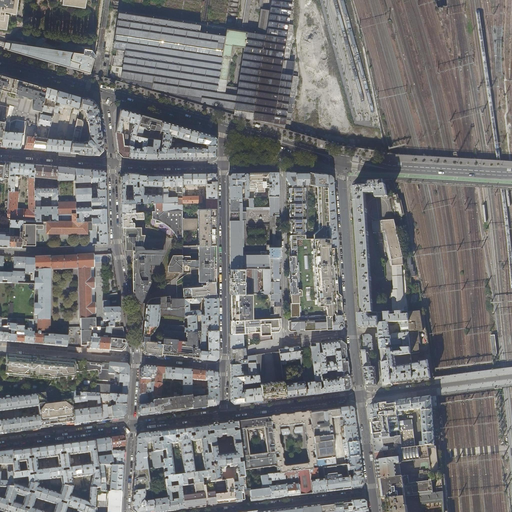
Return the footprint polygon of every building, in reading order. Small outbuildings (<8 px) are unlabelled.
[(0,0),(0,27),(6,29),(8,15),(4,15),(4,13),(15,14),(17,0),(0,0)] [(117,49),(116,56),(113,55),(109,79),(289,131),(293,111),(298,76),(292,75),(295,62),(289,60),(292,32),(292,25),(288,24),(291,0),(270,0),(269,10),(261,9),(257,34),(238,31),(119,13),(114,49),(117,49)] [(245,0),(242,27),(246,28),(250,0),(245,0)] [(12,44),(5,43),(4,48),(3,49),(10,51),(16,52),(46,61),(78,70),(80,71),(89,74),(94,59),(93,58),(95,56),(92,51),(84,49),(83,54),(73,52),(12,44)] [(6,75),(0,73),(0,105),(9,108),(6,122),(10,123),(17,120),(22,122),(23,122),(26,123),(29,110),(41,112),(41,111),(42,105),(44,97),(46,87),(42,86),(6,75)] [(49,88),(46,87),(44,97),(47,98),(46,103),(48,104),(48,106),(42,105),(41,111),(53,113),(54,105),(55,102),(58,90),(49,88)] [(69,94),(58,90),(55,102),(74,107),(73,113),(71,113),(65,139),(66,139),(66,140),(50,139),(50,137),(55,138),(60,114),(58,113),(60,106),(54,105),(53,113),(52,116),(49,130),(47,138),(45,150),(57,151),(70,152),(77,119),(79,108),(82,97),(69,94)] [(82,97),(79,108),(86,110),(86,113),(86,118),(87,118),(90,139),(89,140),(87,141),(87,143),(79,142),(80,137),(83,123),(83,122),(83,121),(82,121),(81,120),(80,119),(77,119),(70,152),(84,154),(98,155),(103,151),(100,132),(97,105),(93,100),(86,98),(82,97)] [(0,105),(0,142),(1,142),(6,122),(9,108),(0,105)] [(120,108),(116,132),(123,133),(123,132),(121,131),(123,121),(133,124),(130,135),(135,136),(141,114),(129,111),(120,108)] [(41,112),(29,110),(26,123),(25,125),(30,126),(30,124),(38,125),(41,114),(41,112)] [(52,116),(41,114),(38,125),(38,126),(40,127),(40,124),(43,125),(42,125),(45,126),(45,125),(48,126),(47,128),(49,130),(52,116)] [(151,117),(141,114),(135,136),(147,138),(153,139),(159,140),(160,132),(158,131),(158,130),(159,130),(159,128),(161,128),(162,120),(151,117)] [(170,123),(162,120),(161,128),(160,131),(163,131),(162,140),(170,141),(174,142),(175,140),(171,140),(171,136),(176,137),(179,125),(170,123)] [(25,125),(26,123),(23,122),(21,132),(20,133),(9,132),(9,130),(10,130),(10,126),(10,123),(6,122),(1,142),(0,146),(10,147),(20,148),(25,125)] [(189,128),(179,125),(176,137),(195,143),(195,142),(199,131),(189,128)] [(199,131),(195,142),(206,143),(206,146),(216,146),(216,139),(214,136),(207,134),(199,131)] [(123,133),(116,132),(115,132),(117,141),(118,153),(122,157),(124,157),(128,158),(130,135),(123,133)] [(27,149),(33,149),(35,137),(36,135),(34,135),(34,137),(27,136),(24,148),(27,149)] [(145,159),(146,144),(147,138),(135,136),(130,135),(128,158),(136,158),(145,159)] [(42,138),(35,137),(33,149),(38,150),(45,150),(47,138),(43,138),(43,137),(42,136),(42,138)] [(158,148),(159,140),(153,139),(152,146),(148,147),(148,144),(146,144),(145,159),(150,159),(157,159),(158,152),(155,152),(156,148),(158,148)] [(170,147),(170,141),(162,140),(161,149),(158,149),(158,152),(157,159),(165,159),(174,159),(174,147),(170,147)] [(216,151),(216,146),(206,146),(204,146),(204,148),(198,147),(199,145),(195,145),(195,147),(195,159),(205,158),(214,158),(216,156),(216,151)] [(195,147),(174,147),(174,159),(184,159),(195,159),(195,147)] [(9,178),(9,164),(6,163),(6,162),(0,161),(0,178),(4,179),(4,178),(9,178)] [(7,219),(10,220),(15,220),(18,220),(23,220),(35,221),(34,188),(34,177),(34,164),(21,163),(9,162),(7,219)] [(45,165),(34,164),(34,177),(57,179),(57,166),(45,165)] [(65,167),(57,166),(57,179),(57,180),(74,180),(74,182),(76,182),(75,168),(65,167)] [(82,168),(75,168),(76,182),(76,188),(76,201),(91,201),(91,197),(91,193),(91,189),(91,188),(77,188),(77,182),(91,182),(90,169),(82,168)] [(98,170),(90,169),(91,182),(98,182),(98,186),(96,186),(96,187),(95,187),(95,189),(106,189),(105,179),(105,171),(98,170)] [(127,185),(127,172),(125,172),(120,177),(121,194),(121,203),(138,203),(139,203),(139,198),(139,196),(133,196),(133,199),(125,199),(125,184),(127,185)] [(133,173),(127,172),(127,185),(128,186),(131,186),(132,186),(132,185),(133,185),(133,196),(139,196),(139,174),(133,173)] [(278,172),(268,173),(268,187),(269,187),(270,187),(270,188),(271,188),(271,191),(269,191),(269,196),(279,196),(278,172)] [(293,185),(293,172),(285,172),(285,181),(286,196),(286,200),(292,200),(292,203),(289,204),(290,216),(292,216),(292,219),(290,219),(290,232),(293,232),(293,235),(290,235),(290,248),(296,248),(296,239),(303,239),(303,238),(305,238),(305,188),(303,188),(303,185),(293,185)] [(309,185),(307,172),(293,172),(293,185),(303,185),(309,185)] [(309,185),(317,186),(328,186),(327,174),(325,174),(317,173),(314,173),(310,172),(307,172),(309,185)] [(206,184),(217,184),(217,173),(208,174),(206,174),(206,184)] [(245,185),(249,185),(248,173),(239,173),(232,173),(229,176),(229,181),(229,186),(242,186),(242,181),(245,181),(245,185)] [(268,187),(268,173),(259,173),(257,173),(258,173),(253,173),(248,173),(249,185),(249,198),(254,198),(257,192),(264,191),(264,187),(268,187)] [(142,174),(139,174),(139,196),(139,198),(142,198),(142,203),(147,203),(147,194),(144,194),(143,186),(147,186),(146,174),(142,174)] [(151,175),(146,174),(147,186),(155,186),(155,187),(156,187),(156,188),(158,188),(158,194),(147,194),(147,203),(154,202),(162,202),(162,174),(151,175)] [(182,209),(182,188),(182,184),(182,174),(172,174),(162,174),(162,202),(162,204),(162,211),(182,211),(182,209)] [(182,184),(206,184),(206,174),(198,174),(188,174),(182,174),(182,184)] [(336,226),(334,196),(333,177),(330,175),(327,174),(328,186),(329,237),(330,247),(337,247),(336,226)] [(371,203),(380,202),(380,196),(388,195),(385,185),(383,185),(383,180),(356,181),(352,186),(352,193),(353,193),(354,203),(355,217),(359,287),(359,290),(359,293),(360,296),(361,308),(361,311),(361,313),(370,313),(374,312),(373,303),(374,303),(374,300),(373,300),(372,281),(373,281),(372,277),(371,277),(370,258),(371,258),(371,254),(370,254),(368,235),(369,235),(369,232),(368,232),(367,213),(368,213),(368,209),(367,209),(366,193),(369,193),(371,203)] [(206,196),(217,196),(217,190),(217,184),(206,184),(206,196)] [(249,198),(249,185),(245,185),(242,186),(229,186),(229,192),(229,198),(239,198),(241,198),(241,189),(245,189),(245,198),(248,198),(249,198)] [(313,234),(313,238),(329,237),(328,186),(317,186),(318,230),(313,234)] [(52,221),(58,221),(58,203),(57,188),(34,188),(35,221),(41,221),(41,214),(45,214),(45,216),(48,216),(48,214),(52,214),(52,221)] [(198,209),(206,209),(205,209),(205,208),(204,203),(202,203),(202,196),(184,196),(184,188),(182,188),(182,209),(198,209)] [(106,189),(95,189),(91,189),(91,193),(97,193),(97,197),(91,197),(91,201),(91,202),(91,206),(98,206),(98,209),(106,209),(106,198),(106,189)] [(390,193),(395,216),(402,214),(403,213),(400,199),(399,199),(395,200),(394,196),(395,196),(394,192),(390,193)] [(217,209),(217,196),(206,196),(206,209),(216,209),(217,209)] [(279,213),(279,196),(269,196),(269,207),(254,207),(254,198),(249,198),(248,198),(249,207),(241,207),(241,198),(239,198),(229,198),(229,205),(230,269),(245,269),(246,269),(269,269),(269,268),(269,264),(269,261),(269,257),(269,255),(242,255),(242,220),(245,220),(245,213),(249,213),(249,224),(262,224),(264,223),(266,221),(266,220),(267,219),(267,216),(270,216),(272,216),(272,214),(273,214),(273,213),(279,213)] [(76,202),(58,203),(58,221),(52,221),(41,221),(35,221),(35,229),(42,229),(42,225),(46,224),(46,233),(88,233),(88,245),(93,245),(93,244),(92,223),(92,222),(76,222),(76,218),(76,213),(76,208),(76,206),(76,203),(76,202)] [(381,210),(380,202),(371,203),(372,211),(381,210)] [(138,212),(138,203),(121,203),(121,208),(122,213),(138,212)] [(91,207),(76,208),(76,213),(78,213),(79,218),(76,218),(76,222),(92,222),(92,218),(92,214),(92,209),(91,207)] [(106,209),(98,209),(92,209),(92,214),(98,214),(98,215),(96,215),(96,217),(98,216),(98,217),(98,218),(99,218),(92,218),(92,222),(92,223),(107,222),(107,216),(106,209)] [(206,209),(198,209),(198,219),(182,219),(182,230),(198,230),(198,244),(196,244),(196,246),(216,246),(216,231),(216,219),(216,209),(206,209)] [(182,219),(182,211),(162,211),(155,212),(152,212),(152,220),(155,221),(155,224),(174,224),(174,234),(176,237),(183,237),(182,230),(182,219)] [(143,212),(138,212),(122,213),(122,220),(122,227),(123,227),(134,227),(134,223),(133,222),(132,222),(132,220),(130,220),(130,218),(131,217),(134,217),(134,218),(135,219),(143,219),(143,212)] [(393,312),(396,312),(401,312),(407,311),(403,258),(395,219),(372,221),(372,232),(383,231),(388,253),(391,253),(392,259),(394,290),(392,290),(393,312)] [(15,222),(15,220),(10,220),(10,231),(9,232),(9,247),(14,248),(21,248),(21,239),(23,220),(18,220),(18,224),(16,224),(16,222),(15,222)] [(23,220),(21,239),(25,239),(25,246),(34,246),(35,229),(35,221),(23,220)] [(92,223),(93,244),(107,244),(107,234),(107,222),(92,223)] [(134,227),(123,227),(123,235),(126,235),(126,238),(126,239),(127,239),(127,242),(128,250),(133,250),(133,258),(135,258),(135,260),(136,260),(136,261),(137,295),(138,297),(139,299),(140,302),(142,304),(149,290),(149,287),(150,287),(150,283),(151,283),(152,283),(152,282),(153,281),(153,279),(152,279),(152,271),(150,271),(150,264),(160,264),(160,257),(163,256),(164,253),(164,249),(142,250),(141,242),(143,242),(143,235),(141,235),(141,227),(140,227),(134,227)] [(9,232),(0,231),(0,246),(9,247),(9,232)] [(330,247),(329,237),(313,238),(309,239),(309,238),(305,238),(303,238),(303,239),(296,239),(296,248),(297,275),(297,289),(300,289),(301,291),(302,296),(298,296),(298,303),(299,316),(327,315),(331,315),(334,315),(342,314),(342,310),(341,305),(338,252),(337,247),(330,247)] [(216,259),(215,253),(216,253),(216,246),(196,246),(182,246),(182,255),(182,259),(216,259)] [(274,247),(269,247),(269,251),(271,251),(271,253),(269,253),(269,255),(269,257),(279,257),(279,252),(279,247),(276,247),(274,247)] [(297,275),(296,248),(290,248),(290,256),(289,256),(289,261),(289,271),(287,271),(287,275),(294,275),(297,275)] [(407,284),(408,311),(420,310),(424,310),(420,282),(411,283),(411,276),(415,276),(415,271),(413,271),(412,264),(411,264),(410,254),(404,255),(405,260),(405,268),(407,284)] [(34,258),(34,284),(34,320),(34,328),(34,327),(34,329),(34,331),(36,331),(39,331),(40,331),(44,331),(49,331),(50,270),(77,269),(77,268),(78,268),(79,325),(56,326),(56,328),(52,328),(52,330),(54,330),(56,330),(68,329),(78,329),(91,328),(92,328),(91,314),(95,314),(94,278),(90,278),(89,270),(93,269),(93,256),(93,255),(77,256),(50,257),(34,258)] [(182,273),(182,272),(182,259),(182,255),(172,255),(168,266),(168,272),(179,272),(179,273),(182,273)] [(3,257),(0,256),(0,282),(1,283),(1,280),(6,280),(6,283),(11,283),(12,273),(0,272),(0,270),(3,268),(3,257)] [(12,272),(12,273),(11,283),(24,284),(26,258),(14,257),(14,269),(19,269),(19,272),(16,272),(16,271),(13,271),(13,272),(12,272)] [(279,257),(269,257),(269,261),(272,261),(272,264),(269,264),(269,268),(280,268),(280,262),(279,257)] [(34,258),(26,258),(24,284),(34,284),(34,258)] [(216,264),(216,259),(182,259),(182,272),(190,272),(190,268),(198,268),(198,269),(199,270),(201,270),(215,270),(216,268),(216,264)] [(280,268),(269,268),(269,269),(269,273),(272,273),(272,276),(269,276),(269,281),(280,281),(280,275),(280,268)] [(245,274),(246,274),(246,272),(245,272),(245,269),(230,269),(230,282),(230,286),(230,294),(231,294),(270,294),(270,290),(270,285),(269,281),(269,276),(269,273),(269,269),(246,269),(246,277),(245,277),(245,274)] [(216,276),(216,274),(214,274),(215,270),(199,270),(200,272),(200,278),(198,278),(198,282),(203,282),(215,282),(216,282),(216,276)] [(297,275),(294,275),(287,275),(287,279),(290,279),(290,284),(290,294),(291,294),(297,294),(297,289),(297,275)] [(280,281),(269,281),(270,285),(272,285),(272,286),(273,286),(273,290),(270,290),(270,294),(280,293),(280,287),(280,281)] [(1,283),(0,282),(0,318),(1,319),(8,319),(17,319),(22,320),(25,320),(34,320),(34,284),(24,284),(11,283),(6,283),(1,283)] [(204,298),(216,298),(215,294),(215,282),(203,282),(203,285),(202,285),(202,287),(184,288),(184,296),(203,294),(203,298),(204,298)] [(297,294),(291,294),(291,298),(291,303),(298,303),(298,296),(302,296),(301,291),(300,289),(297,289),(297,294)] [(280,293),(270,294),(270,298),(273,298),(273,302),(270,302),(270,306),(280,306),(280,299),(280,293)] [(270,298),(270,294),(231,294),(231,320),(270,319),(270,314),(270,311),(270,306),(270,302),(270,298)] [(159,303),(159,315),(184,315),(184,298),(181,298),(181,295),(177,295),(177,298),(167,298),(166,299),(166,298),(152,298),(150,299),(148,301),(147,304),(159,303)] [(200,298),(184,298),(184,315),(196,315),(200,314),(200,312),(199,310),(191,310),(191,311),(189,311),(189,303),(190,303),(191,303),(198,303),(200,301),(200,298)] [(216,298),(204,298),(204,314),(208,314),(210,314),(218,314),(218,306),(218,298),(216,298)] [(102,302),(103,321),(109,321),(109,324),(108,324),(108,328),(111,327),(114,327),(114,321),(119,321),(119,317),(119,308),(109,308),(109,302),(102,302)] [(159,315),(159,303),(147,304),(145,325),(143,340),(149,341),(149,335),(158,324),(160,324),(159,315)] [(299,316),(298,303),(291,303),(290,303),(290,310),(290,316),(296,316),(299,316)] [(280,306),(270,306),(270,311),(273,311),(273,314),(270,314),(270,319),(280,318),(280,312),(280,306)] [(423,331),(420,310),(408,311),(408,314),(409,330),(410,337),(410,348),(411,354),(411,356),(414,355),(414,354),(419,353),(419,344),(420,344),(419,331),(423,331)] [(401,312),(396,312),(396,316),(389,316),(389,312),(384,312),(385,322),(380,322),(379,312),(377,312),(378,316),(378,327),(379,331),(380,340),(391,339),(391,336),(389,335),(388,322),(400,321),(400,325),(401,325),(401,331),(409,330),(408,314),(402,314),(401,312)] [(370,313),(361,313),(358,313),(358,320),(359,325),(362,328),(370,327),(378,327),(378,316),(371,317),(370,318),(369,317),(370,315),(370,313)] [(218,314),(210,314),(210,321),(208,321),(208,314),(204,314),(201,314),(201,331),(205,331),(206,331),(206,324),(207,324),(209,324),(209,328),(210,328),(210,330),(218,330),(218,322),(218,314)] [(342,321),(342,314),(334,315),(334,321),(332,321),(332,329),(336,329),(340,328),(343,326),(342,321)] [(196,315),(184,315),(184,317),(187,317),(187,327),(185,327),(184,332),(196,331),(196,315)] [(332,329),(331,315),(327,315),(327,320),(314,320),(314,330),(323,329),(332,329)] [(299,316),(296,316),(290,316),(290,320),(288,320),(288,323),(288,329),(290,331),(299,330),(299,321),(299,316)] [(231,320),(230,321),(230,328),(230,334),(242,334),(245,334),(260,333),(260,336),(270,335),(270,332),(272,332),(279,332),(281,327),(281,323),(280,318),(270,319),(231,320)] [(24,328),(24,330),(29,330),(29,332),(24,332),(23,343),(34,344),(34,333),(31,333),(31,330),(34,329),(34,327),(34,328),(34,320),(25,320),(25,321),(28,321),(28,327),(24,327),(24,328)] [(314,320),(299,321),(299,330),(306,330),(314,330),(314,320)] [(7,325),(7,328),(8,328),(8,330),(11,330),(11,333),(8,333),(8,334),(8,341),(16,342),(16,336),(13,335),(14,332),(16,332),(16,328),(17,325),(7,325)] [(163,344),(162,354),(163,354),(166,354),(169,354),(170,354),(170,353),(182,354),(184,332),(185,327),(185,325),(168,325),(164,330),(162,344),(163,344)] [(110,339),(109,350),(122,351),(126,347),(123,327),(119,327),(114,327),(111,327),(111,334),(110,339)] [(22,328),(16,328),(16,332),(16,333),(18,333),(18,332),(19,332),(19,336),(16,336),(16,342),(23,343),(24,332),(24,330),(24,328),(22,328)] [(91,328),(78,329),(78,346),(90,347),(90,338),(91,333),(91,328)] [(52,330),(49,331),(44,331),(44,335),(43,345),(54,346),(55,336),(52,336),(52,330)] [(218,330),(210,330),(208,330),(208,349),(218,350),(218,340),(218,330)] [(409,330),(401,331),(401,333),(393,334),(391,336),(391,339),(410,337),(409,330)] [(40,331),(39,331),(38,332),(38,333),(38,334),(36,334),(36,331),(34,331),(34,333),(34,344),(43,345),(44,335),(41,335),(41,333),(41,332),(40,331)] [(201,331),(196,331),(184,332),(182,354),(192,354),(192,355),(192,356),(195,356),(195,357),(197,357),(199,357),(200,348),(201,331)] [(0,340),(8,341),(8,334),(0,333),(0,340)] [(243,347),(242,334),(230,334),(230,342),(230,344),(230,348),(242,347),(243,347)] [(59,336),(55,336),(54,346),(67,347),(68,337),(62,336),(62,335),(59,335),(59,336)] [(94,338),(90,338),(90,347),(89,349),(98,349),(99,338),(97,338),(97,337),(97,336),(96,336),(96,335),(95,335),(94,335),(93,335),(92,335),(92,337),(94,338)] [(365,351),(369,350),(373,350),(373,342),(372,336),(370,335),(364,335),(364,341),(365,351)] [(410,337),(391,339),(380,340),(380,344),(381,349),(388,349),(388,345),(391,345),(391,344),(403,343),(403,348),(410,348),(410,337)] [(99,338),(98,349),(109,350),(110,339),(99,338)] [(149,341),(143,340),(142,350),(145,354),(152,354),(162,355),(162,354),(163,344),(162,344),(160,343),(157,343),(157,341),(154,341),(149,341)] [(329,341),(321,342),(321,343),(322,352),(319,352),(321,372),(326,372),(326,370),(336,369),(336,370),(341,370),(339,350),(337,350),(334,350),(334,347),(338,346),(338,340),(329,341)] [(346,353),(345,343),(340,340),(338,340),(338,346),(339,350),(341,370),(342,376),(343,389),(348,389),(350,386),(349,376),(346,353)] [(315,343),(315,346),(311,346),(311,351),(314,380),(308,381),(308,376),(303,377),(303,380),(305,394),(313,393),(323,392),(322,378),(321,372),(319,352),(318,343),(315,343)] [(287,360),(300,358),(300,353),(300,351),(299,351),(299,346),(288,348),(288,347),(287,346),(286,346),(285,347),(284,348),(279,349),(279,352),(280,361),(281,360),(282,364),(282,365),(283,365),(286,365),(287,364),(287,363),(287,360)] [(243,347),(242,347),(230,348),(230,353),(230,355),(231,364),(242,363),(248,363),(257,362),(256,355),(245,356),(245,352),(245,347),(243,347)] [(205,349),(200,348),(199,357),(199,358),(204,359),(215,360),(218,357),(218,355),(218,350),(208,349),(205,349)] [(394,370),(394,372),(393,372),(393,374),(391,374),(392,383),(402,382),(413,380),(412,364),(396,366),(395,356),(411,354),(410,348),(403,348),(402,348),(402,350),(393,351),(392,348),(388,349),(388,353),(389,355),(389,361),(390,370),(392,370),(393,369),(394,369),(394,370)] [(388,349),(381,349),(381,353),(382,362),(389,361),(389,355),(386,356),(386,354),(388,353),(388,349)] [(371,367),(369,350),(365,351),(362,351),(363,359),(364,368),(371,367)] [(279,352),(272,353),(277,378),(279,378),(279,381),(283,381),(281,366),(280,361),(279,352)] [(265,373),(263,354),(256,355),(259,375),(259,376),(265,375),(264,373),(265,373)] [(107,381),(108,374),(109,364),(100,364),(91,363),(79,362),(61,360),(30,357),(12,356),(7,355),(7,358),(0,357),(0,394),(27,393),(27,389),(36,389),(36,392),(36,395),(38,407),(39,416),(41,427),(45,426),(49,426),(49,424),(52,424),(52,425),(54,425),(55,424),(59,423),(60,424),(63,423),(63,422),(66,422),(66,423),(68,423),(74,422),(73,411),(72,404),(70,393),(75,393),(80,393),(86,394),(95,394),(96,381),(107,381)] [(431,378),(428,360),(419,361),(419,362),(412,363),(412,364),(413,380),(422,379),(431,378)] [(389,361),(382,362),(383,376),(384,384),(388,384),(392,383),(391,374),(390,370),(389,361)] [(257,364),(257,362),(248,363),(249,375),(250,375),(252,375),(256,375),(255,364),(257,364)] [(109,364),(108,374),(114,374),(114,371),(118,372),(118,373),(120,373),(120,375),(129,376),(129,370),(129,367),(127,365),(116,364),(109,363),(109,364)] [(242,363),(231,364),(231,371),(231,376),(244,376),(247,375),(247,372),(240,372),(240,368),(242,368),(242,363)] [(154,377),(155,377),(156,367),(149,366),(144,366),(141,368),(141,373),(141,379),(151,379),(151,376),(154,376),(154,377)] [(192,386),(192,380),(192,370),(180,369),(163,368),(156,367),(155,377),(155,379),(154,382),(151,383),(151,388),(151,390),(151,392),(154,392),(154,390),(159,392),(161,372),(164,373),(163,377),(182,379),(181,395),(180,396),(180,398),(179,395),(177,395),(177,393),(174,393),(174,395),(173,396),(173,398),(154,396),(154,398),(152,398),(152,399),(153,403),(155,414),(173,411),(192,409),(192,396),(185,397),(185,396),(182,396),(182,395),(183,395),(184,394),(185,393),(186,392),(188,392),(189,392),(190,392),(191,393),(192,394),(192,390),(192,386)] [(375,367),(371,367),(364,368),(364,369),(366,383),(366,384),(369,386),(373,385),(377,385),(376,377),(375,367)] [(197,371),(192,370),(192,380),(207,381),(208,389),(218,389),(218,381),(218,375),(216,372),(209,372),(197,371)] [(129,376),(120,375),(119,375),(119,377),(118,377),(118,378),(119,378),(118,381),(116,380),(116,382),(128,383),(129,379),(129,376)] [(259,375),(256,375),(252,375),(253,378),(250,378),(250,375),(249,375),(247,375),(244,376),(244,380),(244,383),(244,384),(260,382),(259,376),(259,375)] [(244,380),(244,376),(231,376),(231,390),(231,401),(234,404),(238,403),(241,403),(244,402),(244,391),(241,391),(241,387),(244,387),(244,384),(244,383),(241,383),(241,380),(244,380)] [(326,378),(322,378),(323,392),(333,391),(343,389),(342,376),(336,377),(336,379),(333,379),(333,378),(329,378),(329,380),(326,380),(326,378)] [(151,379),(141,379),(140,386),(140,394),(147,393),(150,393),(151,392),(151,390),(149,390),(149,389),(150,389),(149,388),(151,388),(151,383),(154,382),(155,379),(151,379)] [(305,394),(303,380),(284,383),(285,397),(293,396),(305,394)] [(116,382),(114,382),(107,381),(96,381),(95,394),(99,394),(109,395),(127,396),(128,390),(128,383),(116,382)] [(260,384),(260,387),(262,400),(269,399),(285,397),(284,383),(283,381),(279,381),(271,382),(271,381),(270,381),(270,382),(260,384)] [(244,389),(244,391),(244,402),(253,401),(262,400),(260,387),(244,389)] [(201,389),(192,390),(192,394),(192,396),(192,409),(199,408),(206,407),(205,396),(196,398),(196,395),(204,394),(201,389)] [(218,389),(208,389),(208,395),(207,395),(207,396),(205,397),(205,396),(206,407),(211,406),(216,406),(218,403),(218,402),(218,397),(218,389)] [(87,401),(86,394),(80,393),(81,396),(76,397),(75,393),(70,393),(72,404),(87,402),(87,401)] [(99,394),(95,394),(86,394),(87,401),(97,401),(96,404),(97,406),(100,406),(99,394)] [(110,400),(109,395),(99,394),(100,406),(102,421),(107,420),(112,419),(111,407),(107,408),(107,406),(106,405),(106,401),(110,401),(110,400)] [(5,399),(0,399),(0,411),(14,410),(15,419),(0,421),(2,433),(10,432),(29,430),(41,428),(41,427),(39,416),(19,419),(19,416),(21,416),(21,415),(21,412),(20,411),(18,412),(18,409),(38,407),(36,395),(8,398),(8,397),(5,397),(5,399)] [(127,401),(127,396),(109,395),(110,400),(113,400),(113,401),(114,402),(115,402),(115,405),(115,407),(111,407),(112,419),(118,418),(124,418),(126,415),(126,411),(127,401)] [(397,401),(401,436),(402,448),(416,447),(412,420),(402,421),(402,416),(400,416),(400,415),(402,415),(402,411),(420,409),(422,410),(424,442),(420,442),(421,446),(435,445),(441,444),(440,436),(434,436),(432,403),(438,402),(437,396),(414,399),(412,399),(397,401)] [(388,402),(379,403),(380,411),(380,415),(381,418),(371,419),(372,430),(373,440),(401,436),(397,401),(388,402)] [(87,402),(88,410),(89,422),(95,421),(102,421),(100,408),(93,409),(93,408),(91,408),(91,409),(89,409),(89,407),(90,406),(89,402),(87,402)] [(153,403),(147,404),(139,405),(139,409),(138,413),(141,415),(147,415),(155,414),(153,403)] [(378,411),(380,411),(379,403),(371,404),(369,407),(369,408),(370,414),(371,419),(381,418),(380,415),(378,415),(378,411)] [(338,409),(339,417),(342,417),(343,418),(343,420),(340,420),(341,428),(355,426),(354,418),(353,410),(352,408),(350,407),(344,408),(340,409),(338,409)] [(323,411),(309,413),(310,417),(310,423),(312,440),(314,449),(314,456),(315,461),(335,459),(335,466),(345,465),(344,459),(344,457),(344,452),(343,444),(342,442),(341,431),(341,428),(340,420),(339,417),(338,409),(333,409),(330,410),(323,411)] [(88,410),(73,411),(74,422),(74,424),(81,423),(89,422),(88,410)] [(289,415),(270,418),(271,422),(273,422),(274,427),(271,427),(274,451),(277,450),(278,456),(275,456),(276,466),(277,471),(279,470),(280,474),(284,473),(291,472),(291,471),(292,470),(293,470),(294,470),(295,470),(296,470),(297,469),(297,471),(309,470),(313,469),(312,467),(316,466),(315,461),(314,456),(312,456),(311,450),(312,449),(313,449),(314,449),(312,440),(310,423),(308,423),(307,417),(310,417),(309,413),(289,415)] [(274,451),(271,427),(271,422),(270,418),(253,420),(237,422),(243,470),(250,469),(250,470),(251,470),(251,469),(256,469),(258,477),(264,476),(263,468),(269,467),(269,468),(269,467),(276,466),(275,456),(274,451)] [(243,470),(237,422),(233,422),(227,423),(216,425),(208,426),(212,462),(215,462),(216,466),(215,466),(215,467),(214,467),(214,465),(213,466),(215,482),(221,481),(220,476),(221,475),(222,474),(221,472),(220,471),(220,469),(226,468),(226,467),(226,466),(230,465),(230,467),(236,466),(237,469),(236,469),(237,479),(243,479),(243,478),(244,478),(243,470)] [(199,427),(191,428),(193,442),(197,441),(197,444),(198,445),(200,445),(204,472),(197,473),(198,484),(203,483),(202,479),(209,478),(210,482),(213,482),(215,482),(213,466),(212,462),(208,426),(199,427)] [(356,430),(355,426),(341,428),(341,431),(343,430),(345,442),(342,442),(343,444),(357,442),(356,434),(356,430)] [(183,429),(176,430),(177,444),(180,443),(184,474),(181,475),(183,486),(187,485),(186,479),(193,478),(194,484),(198,484),(197,473),(194,473),(190,442),(193,442),(191,428),(183,429)] [(167,431),(159,432),(160,438),(162,438),(162,442),(161,442),(162,451),(165,451),(166,458),(165,458),(162,458),(164,467),(163,467),(163,469),(166,469),(166,473),(164,473),(166,488),(181,486),(183,486),(181,475),(174,476),(171,448),(173,448),(174,447),(173,444),(177,444),(176,430),(167,431)] [(161,442),(160,438),(159,432),(155,432),(143,434),(139,435),(136,437),(136,445),(135,455),(146,453),(147,443),(149,443),(151,443),(153,452),(162,451),(161,442)] [(383,443),(394,441),(395,450),(397,450),(400,449),(402,449),(402,448),(401,436),(373,440),(374,446),(375,453),(388,451),(388,447),(384,448),(383,443)] [(117,437),(110,438),(111,449),(121,447),(125,447),(125,439),(122,437),(117,437)] [(102,439),(94,440),(96,453),(112,451),(111,449),(110,438),(102,439)] [(85,441),(78,442),(79,454),(89,453),(91,464),(81,466),(82,477),(92,476),(90,489),(96,489),(96,491),(101,491),(97,465),(96,458),(96,453),(94,440),(91,441),(85,441)] [(62,444),(62,445),(67,487),(73,487),(72,478),(82,477),(81,466),(74,467),(73,464),(74,463),(73,459),(72,458),(69,458),(69,456),(79,454),(78,442),(70,443),(62,444)] [(358,449),(357,442),(343,444),(344,452),(346,451),(347,458),(359,457),(358,449)] [(53,446),(46,447),(47,458),(47,459),(57,457),(58,467),(48,468),(49,480),(61,478),(61,486),(67,487),(62,445),(53,446)] [(401,476),(400,464),(402,463),(402,461),(430,458),(431,474),(439,473),(437,446),(435,446),(435,445),(421,446),(416,447),(402,448),(402,449),(400,449),(401,456),(398,457),(389,458),(376,460),(377,469),(378,478),(386,477),(401,476)] [(33,448),(29,449),(34,484),(38,484),(38,481),(49,480),(48,468),(38,469),(37,460),(47,458),(46,447),(38,448),(33,448)] [(28,477),(29,484),(34,484),(29,449),(20,450),(13,451),(13,479),(28,477)] [(112,456),(113,458),(115,459),(115,462),(113,462),(113,463),(114,466),(124,467),(124,458),(125,449),(120,449),(119,449),(119,452),(112,451),(112,456)] [(398,457),(397,450),(395,450),(388,451),(375,453),(376,457),(376,460),(389,458),(398,457)] [(4,452),(0,452),(0,487),(7,487),(13,487),(13,484),(13,482),(13,479),(13,451),(8,451),(4,452)] [(162,458),(162,451),(153,452),(151,453),(153,467),(149,467),(147,468),(147,466),(148,465),(147,463),(147,462),(146,459),(147,458),(146,453),(135,455),(135,463),(134,471),(148,469),(163,467),(164,467),(162,458)] [(112,456),(96,458),(97,465),(103,466),(110,466),(109,463),(113,463),(113,462),(113,458),(112,456)] [(360,465),(359,457),(347,458),(348,465),(346,465),(347,465),(348,470),(348,471),(352,470),(353,473),(361,472),(360,465)] [(335,459),(315,461),(316,466),(316,469),(313,469),(309,470),(310,478),(318,477),(317,469),(323,469),(323,468),(336,466),(335,466),(335,459)] [(103,466),(97,465),(101,491),(104,491),(107,491),(103,466)] [(124,467),(114,466),(111,466),(110,492),(122,492),(123,480),(124,467)] [(150,483),(148,469),(134,471),(134,482),(133,492),(145,491),(146,490),(149,490),(148,483),(150,483)] [(310,478),(309,470),(297,471),(296,472),(297,478),(298,482),(299,495),(306,495),(312,494),(310,481),(310,478)] [(296,472),(291,472),(284,473),(285,480),(297,478),(296,472)] [(362,480),(361,472),(353,473),(353,476),(352,477),(352,478),(349,478),(350,489),(358,488),(361,488),(363,485),(362,480)] [(285,480),(284,473),(280,474),(277,474),(267,475),(267,476),(269,488),(269,493),(270,499),(278,498),(287,497),(285,485),(278,486),(278,484),(275,485),(275,486),(271,487),(270,482),(285,480)] [(336,474),(327,475),(326,477),(324,477),(324,480),(326,492),(332,491),(338,490),(337,477),(337,476),(336,476),(336,474)] [(341,475),(337,476),(337,477),(338,490),(346,490),(350,489),(349,478),(341,479),(341,475)] [(432,482),(432,480),(429,481),(430,482),(409,483),(408,475),(401,476),(386,477),(378,478),(380,488),(381,498),(387,498),(405,496),(420,495),(433,494),(432,482)] [(244,493),(248,492),(248,495),(245,495),(245,502),(252,501),(270,499),(269,493),(267,493),(267,489),(269,488),(267,476),(264,476),(258,477),(256,477),(256,478),(254,478),(254,477),(244,478),(243,478),(243,479),(244,493)] [(244,493),(243,479),(237,479),(233,480),(234,487),(242,486),(242,487),(239,488),(240,493),(237,494),(236,490),(234,491),(235,502),(235,503),(241,502),(245,502),(245,495),(244,493)] [(432,482),(433,494),(434,492),(443,491),(442,479),(434,480),(432,482)] [(233,480),(221,481),(215,482),(213,482),(216,504),(221,503),(231,502),(235,502),(234,491),(234,487),(233,480)] [(324,480),(310,481),(312,494),(318,493),(326,492),(324,480)] [(213,482),(210,482),(203,483),(204,487),(208,487),(209,495),(205,495),(206,507),(211,506),(216,505),(216,504),(213,482)] [(285,483),(285,485),(287,497),(293,496),(299,495),(298,482),(296,482),(297,485),(288,486),(288,483),(285,483)] [(203,483),(198,484),(194,484),(191,485),(192,492),(194,492),(194,490),(204,489),(204,487),(203,483)] [(34,484),(29,484),(27,488),(13,484),(13,487),(5,511),(25,511),(30,496),(28,495),(29,492),(31,492),(34,484)] [(38,484),(34,484),(31,492),(31,493),(34,494),(33,496),(31,495),(30,496),(25,511),(42,511),(32,508),(35,499),(45,502),(48,491),(37,487),(38,484)] [(191,485),(187,485),(183,486),(181,486),(184,509),(189,509),(194,508),(192,495),(192,492),(191,485)] [(63,498),(67,487),(61,486),(59,494),(48,491),(45,502),(56,505),(53,511),(43,511),(42,511),(59,511),(62,501),(60,501),(61,498),(63,498)] [(166,488),(169,511),(176,510),(184,509),(181,486),(166,488)] [(0,510),(4,511),(5,511),(13,487),(7,487),(4,499),(0,497),(0,510)] [(73,487),(67,487),(63,498),(63,499),(67,500),(66,502),(62,501),(59,511),(65,511),(67,507),(77,510),(80,499),(77,498),(76,496),(74,495),(72,497),(70,496),(72,490),(78,491),(77,495),(81,496),(84,488),(73,487)] [(169,511),(166,488),(151,490),(152,495),(165,493),(165,498),(166,499),(153,500),(153,511),(161,511),(162,511),(169,511)] [(96,489),(90,489),(89,503),(85,501),(80,499),(77,510),(82,511),(91,511),(94,511),(95,502),(96,491),(96,489)] [(153,511),(153,500),(152,495),(151,490),(149,490),(146,490),(147,494),(149,493),(150,494),(151,501),(146,502),(146,503),(145,503),(144,502),(143,501),(144,501),(145,493),(145,491),(133,492),(132,504),(132,511),(131,511),(153,511)] [(444,511),(443,491),(434,492),(433,494),(420,495),(421,505),(442,502),(443,511),(408,511),(407,505),(406,505),(405,496),(387,498),(388,503),(389,511),(444,511)] [(120,511),(121,509),(122,497),(122,492),(110,492),(109,492),(108,511),(120,511)] [(205,494),(192,495),(194,508),(201,507),(206,507),(205,495),(205,494)] [(351,501),(351,508),(354,508),(354,511),(353,511),(352,511),(349,511),(345,511),(366,511),(366,509),(365,502),(362,500),(357,501),(351,501)] [(346,502),(342,503),(342,511),(345,511),(349,511),(349,509),(351,508),(351,501),(346,502)] [(101,511),(102,504),(104,504),(104,502),(95,502),(94,511),(101,511)] [(327,504),(320,505),(321,511),(334,511),(334,503),(327,504)] [(338,503),(334,503),(334,511),(337,511),(337,510),(340,510),(340,511),(342,511),(342,503),(338,503)]
